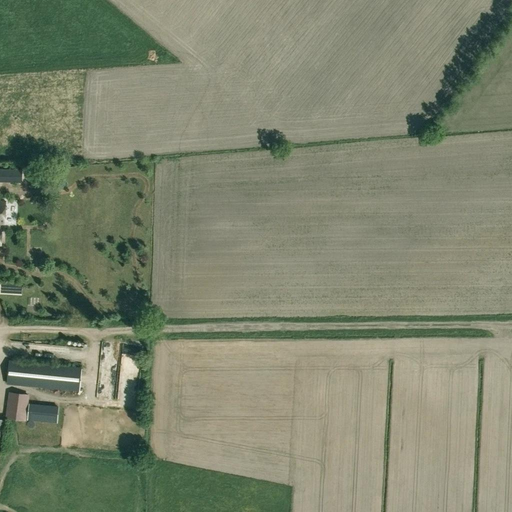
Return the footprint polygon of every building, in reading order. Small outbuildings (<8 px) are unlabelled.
[(9,170),(9,182),(22,183),(22,170),(9,170)] [(0,303),(8,304),(9,251),(0,251),(0,303)] [(87,354),(87,344),(52,343),(52,353),(87,354)] [(82,367),(8,360),(6,383),(79,391),(82,367)] [(122,380),(122,389),(139,390),(139,380),(122,380)] [(6,417),(17,419),(25,420),(28,395),(9,392),(7,411),(6,411),(6,417)] [(29,403),(27,419),(57,422),(59,406),(29,403)]
